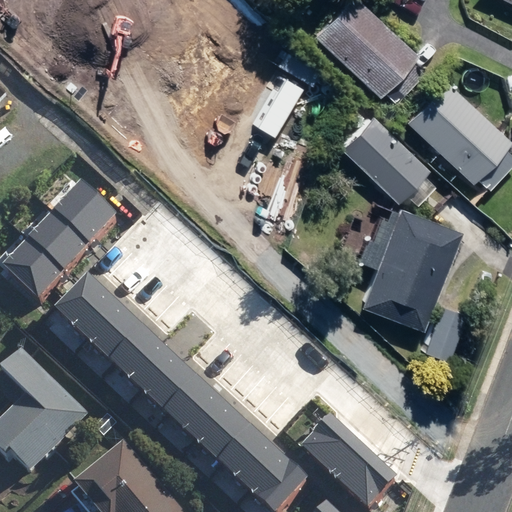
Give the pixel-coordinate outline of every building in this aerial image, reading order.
[(272,0),(263,11),(280,26),(291,14),(275,0),(272,0)] [(372,86),(386,99),(412,70),(397,57),(402,52),(346,0),(327,0),(300,30),(367,92),(372,86)] [(107,106),(131,130),(156,106),(220,171),(281,111),(203,31),(167,65),(158,56),(107,106)] [(465,173),(478,185),(505,156),(491,142),(496,137),(430,75),(392,116),(460,179),(465,173)] [(335,105),(346,110),(351,98),(340,93),(335,105)] [(378,105),(380,119),(389,117),(387,104),(378,105)] [(327,144),(384,198),(415,164),(358,111),(327,144)] [(288,198),(306,157),(270,141),(252,183),(288,198)] [(53,208),(90,241),(118,210),(82,177),(53,208)] [(53,208),(28,236),(65,269),(90,241),(53,208)] [(357,307),(419,331),(457,232),(395,209),(393,212),(386,209),(381,221),(375,218),(367,240),(341,231),(333,253),(372,268),(357,307)] [(65,269),(28,236),(3,264),(39,297),(65,269)] [(58,316),(87,342),(120,306),(92,280),(58,316)] [(462,308),(438,300),(421,347),(445,355),(462,308)] [(87,342),(114,367),(148,330),(120,306),(87,342)] [(114,367),(140,391),(174,354),(148,330),(114,367)] [(28,451),(45,468),(97,414),(32,352),(3,382),(30,407),(2,436),(23,456),(28,451)] [(140,391),(167,414),(200,377),(174,354),(140,391)] [(167,414),(194,439),(228,402),(200,377),(167,414)] [(194,439),(224,466),(258,429),(228,402),(194,439)] [(397,476),(330,413),(301,444),(368,506),(397,476)] [(224,466),(253,492),(287,455),(258,429),(224,466)] [(192,511),(136,443),(89,481),(91,484),(81,493),(96,511),(192,511)] [(308,473),(288,454),(287,455),(253,492),(273,511),(308,473)] [(338,511),(326,500),(314,511),(338,511)]
